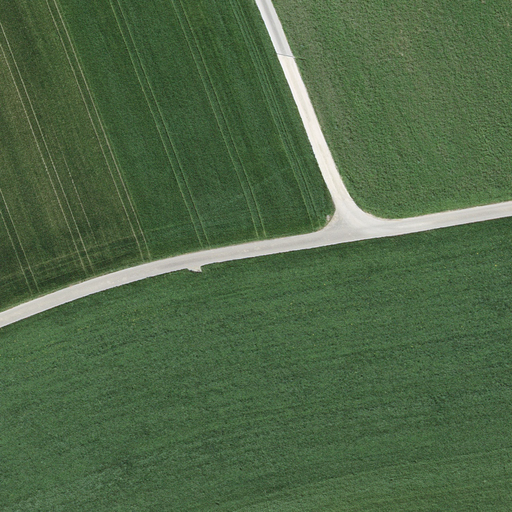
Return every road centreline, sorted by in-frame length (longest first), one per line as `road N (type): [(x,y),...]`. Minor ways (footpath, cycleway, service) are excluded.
road 1 (track): [(511,208),(164,265),(0,315)]
road 2 (track): [(355,231),(264,0)]
